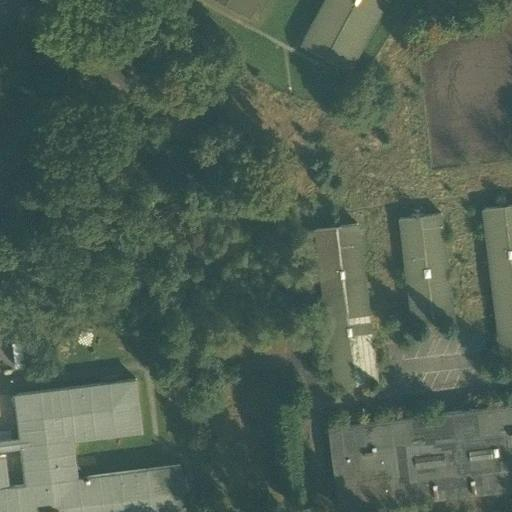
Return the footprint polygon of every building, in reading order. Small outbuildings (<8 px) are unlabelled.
[(216,0),(249,17),(257,0),(216,0)] [(326,0),(302,45),(349,71),(387,0),(326,0)] [(209,97),(59,15),(35,59),(185,141),(209,97)] [(7,86),(0,81),(0,194),(55,108),(11,80),(7,86)] [(511,365),(511,204),(485,208),(504,367),(511,365)] [(441,214),(400,219),(413,328),(454,323),(441,214)] [(357,224),(315,229),(335,387),(376,382),(357,224)] [(312,327),(230,338),(233,359),(314,348),(312,327)] [(0,511),(184,511),(179,466),(78,479),(73,440),(142,431),(135,379),(15,394),(21,439),(0,441),(0,511)] [(511,405),(329,428),(339,510),(511,489),(511,405)]
